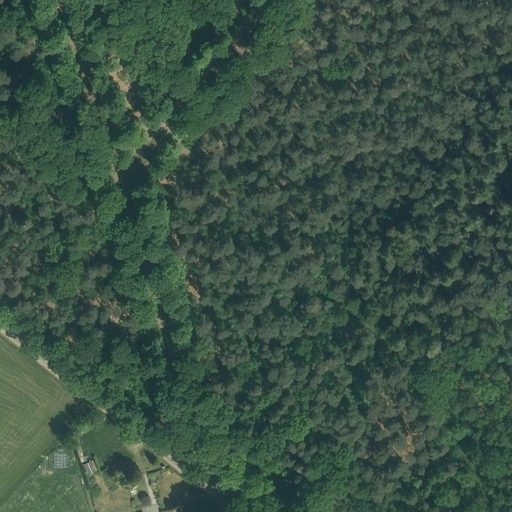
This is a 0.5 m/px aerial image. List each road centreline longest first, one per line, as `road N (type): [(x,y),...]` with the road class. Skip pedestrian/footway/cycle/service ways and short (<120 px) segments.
road 1 (track): [(282,0),(125,190),(219,497)]
road 2 (unclassified): [(0,324),(219,497)]
road 3 (track): [(125,190),(65,0)]
